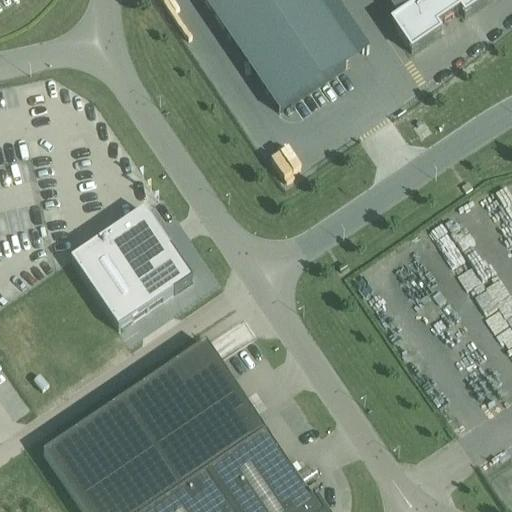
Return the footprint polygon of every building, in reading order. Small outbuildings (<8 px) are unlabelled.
[(200,0),(279,115),(362,59),(321,0),(200,0)] [(411,56),(440,36),(439,34),(462,18),(464,20),(493,0),(384,0),(399,21),(391,26),(411,56)] [(338,120),(276,157),(283,170),(346,134),(338,120)] [(465,196),(472,191),(468,185),(461,190),(465,196)] [(100,243),(148,314),(192,284),(144,213),(100,243)] [(118,334),(148,314),(100,243),(70,264),(118,334)] [(443,335),(475,385),(498,371),(466,320),(443,335)] [(415,342),(404,349),(433,399),(444,393),(415,342)] [(310,502),(206,346),(41,456),(79,511),(320,511),(315,504),(317,502),(315,499),(310,502)] [(492,446),(479,454),(487,466),(500,459),(492,446)] [(307,490),(311,496),(317,492),(313,486),(307,490)] [(10,511),(2,499),(0,500),(0,511),(10,511)]
